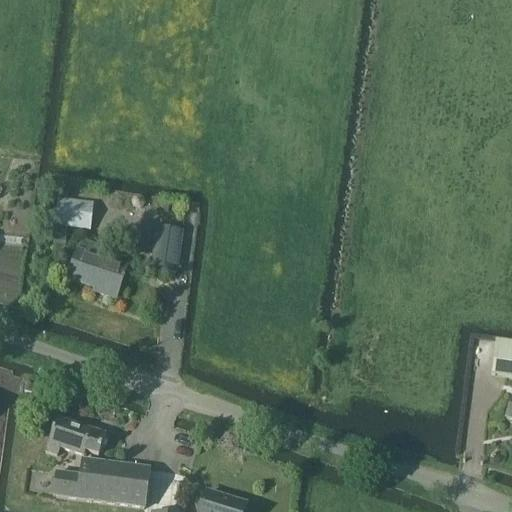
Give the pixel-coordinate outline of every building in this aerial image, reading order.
[(58,200),(52,245),(65,246),(67,229),(90,232),(94,205),(58,200)] [(179,272),(183,233),(158,230),(154,269),(179,272)] [(102,261),(104,253),(88,247),(85,256),(77,254),(68,280),(101,291),(100,295),(118,301),(128,270),(102,261)] [(511,342),(496,341),(492,377),(511,379),(511,342)] [(99,459),(107,438),(57,421),(46,454),(58,459),(61,451),(84,459),(86,454),(99,459)] [(146,511),(151,471),(81,462),(79,477),(56,473),(53,499),(146,511)] [(160,503),(177,506),(180,480),(163,478),(160,503)] [(244,511),(246,507),(207,495),(201,511),(244,511)]
